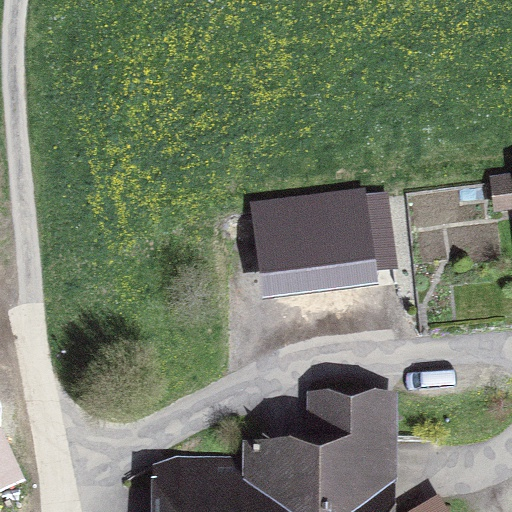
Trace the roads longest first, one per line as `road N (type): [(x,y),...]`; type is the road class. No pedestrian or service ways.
road 1 (track): [(37,356),(6,32),(13,0)]
road 2 (unclassified): [(56,511),(37,356)]
